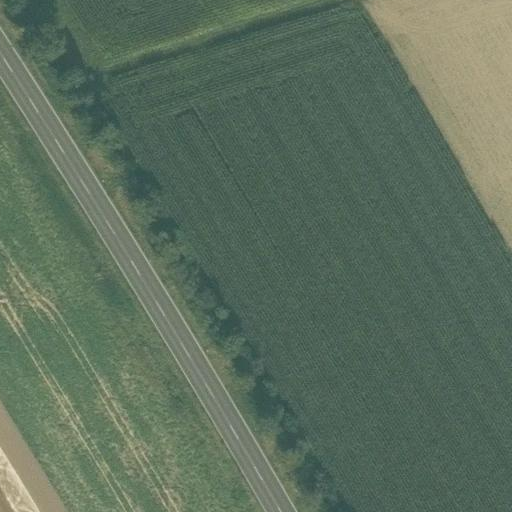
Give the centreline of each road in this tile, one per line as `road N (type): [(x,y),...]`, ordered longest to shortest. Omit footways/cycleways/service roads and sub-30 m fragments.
road 1 (secondary): [(279,511),(0,54)]
road 2 (track): [(146,60),(333,0)]
